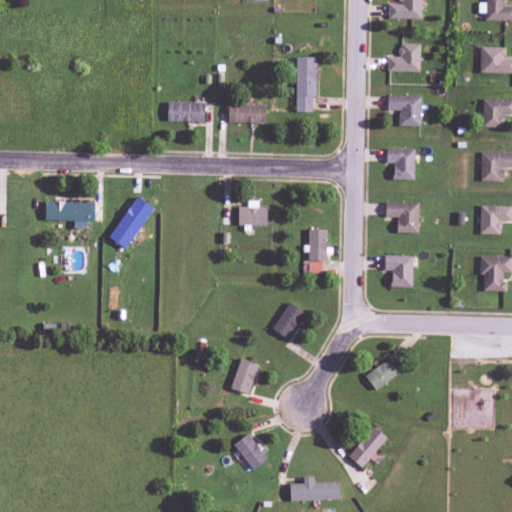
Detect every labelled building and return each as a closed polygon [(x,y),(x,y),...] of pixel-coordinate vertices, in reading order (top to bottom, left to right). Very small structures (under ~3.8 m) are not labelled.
[(387,18),(420,19),(420,0),(397,0),(398,4),(387,3),(387,18)] [(483,21),(511,21),(511,6),(506,7),(506,0),(483,0),(484,3),(477,3),(477,13),(483,13),(483,21)] [(419,44),(398,43),(398,57),(386,56),(386,72),(418,72),(419,44)] [(511,73),(511,58),(503,59),(503,47),(479,47),(478,73),(511,73)] [(315,57),(295,57),(295,112),(311,112),(311,97),(315,98),(315,57)] [(419,127),(420,96),(387,96),(386,111),(398,111),(398,126),(419,127)] [(481,127),(502,128),(502,114),(511,114),(511,99),(481,99),(481,127)] [(166,121),(203,122),(203,103),(167,102),(166,121)] [(227,123),(264,123),(264,105),(227,105),(227,123)] [(413,180),(413,149),(385,149),(385,163),(392,163),(392,180),(413,180)] [(479,181),(502,182),(502,168),(511,168),(511,165),(511,152),(479,152),(479,181)] [(125,249),(152,208),(135,197),(108,238),(125,249)] [(237,207),(237,226),(265,226),(266,207),(257,207),(257,201),(247,201),(247,207),(237,207)] [(44,220),(73,221),(72,229),(85,229),(85,222),(93,222),(93,203),(44,202),(44,220)] [(417,203),(384,203),(384,217),(396,217),(395,233),(417,233),(417,203)] [(478,234),(499,235),(500,221),(511,221),(511,206),(479,206),(478,234)] [(325,230),(307,229),(307,261),(325,261),(325,230)] [(411,288),(411,256),(383,256),(383,270),(390,270),(390,287),(411,288)] [(503,291),(504,273),(510,273),(510,257),(479,257),(478,276),(482,276),(481,291),(503,291)] [(307,274),(321,274),(321,262),(307,262),(307,274)] [(287,340),(304,314),(288,303),(271,329),(287,340)] [(229,388),(246,395),(257,365),(239,358),(229,388)] [(399,373),(388,358),(364,376),(374,391),(399,373)] [(347,458),(362,468),(385,437),(370,426),(347,458)] [(251,470),(266,459),(246,434),(232,445),(251,470)] [(338,482),(313,483),(312,477),(302,478),(302,484),(288,484),(289,502),(338,500),(338,482)]
